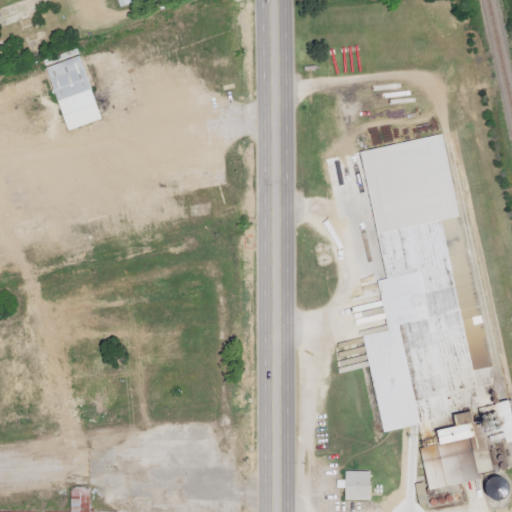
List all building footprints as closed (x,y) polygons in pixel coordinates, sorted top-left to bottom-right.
[(147,0),(125,8),(121,0),(147,0)] [(73,134),(47,66),(82,56),(106,121),(73,134)] [(377,234),(463,216),(511,412),(511,446),(503,449),(506,469),(481,473),(483,479),(451,485),(452,496),(433,497),(416,426),(385,434),(364,336),(390,331),(378,280),(390,277),(377,234)] [(368,477),(368,506),(344,506),(344,493),(335,493),(335,485),(344,485),(344,477),(368,477)] [(421,484),(424,505),(434,504),(432,483),(421,484)] [(72,511),(71,486),(93,486),(93,511),(119,511),(72,511)]
